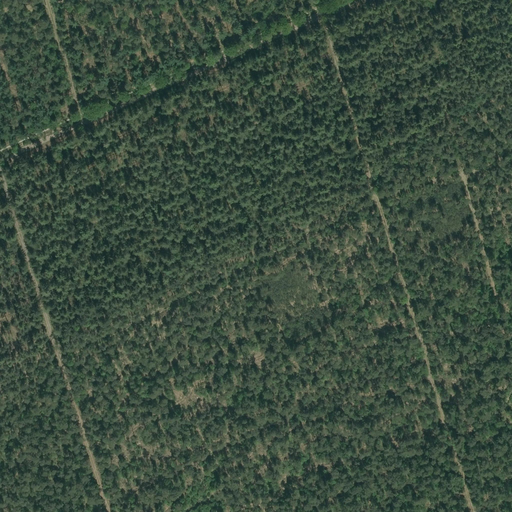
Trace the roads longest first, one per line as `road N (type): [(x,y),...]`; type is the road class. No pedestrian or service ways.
road 1 (track): [(474,511),(363,161),(325,11)]
road 2 (track): [(460,171),(409,185),(59,354)]
road 3 (track): [(0,158),(353,0)]
road 4 (track): [(59,354),(108,511)]
road 5 (track): [(511,312),(493,285),(460,171)]
road 6 (track): [(20,231),(59,354)]
